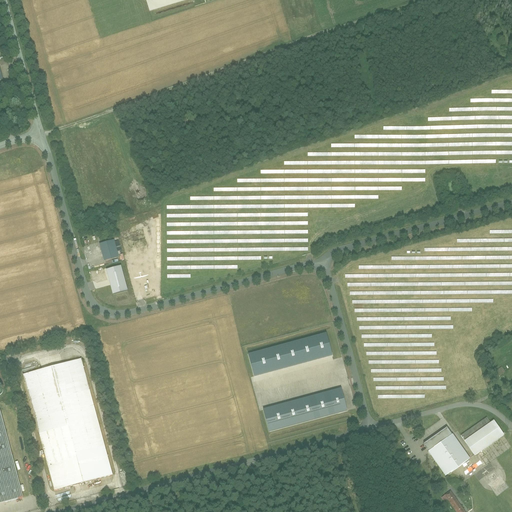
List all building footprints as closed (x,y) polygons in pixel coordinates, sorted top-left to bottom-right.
[(114,241),(100,244),(104,261),(119,258),(114,241)] [(122,266),(107,270),(113,295),(129,292),(122,266)] [(332,356),(326,334),(247,356),(253,378),(332,356)] [(81,360),(24,375),(54,491),(112,476),(81,360)] [(506,371),(504,366),(493,372),(496,377),(506,371)] [(349,411),(342,388),(264,411),(270,434),(349,411)] [(0,504),(22,499),(0,411),(0,504)] [(489,446),(506,435),(494,420),(492,422),(489,418),(477,426),(462,435),(475,456),(489,446)] [(425,445),(430,452),(453,435),(448,428),(425,445)] [(471,459),(459,441),(453,435),(430,452),(432,456),(446,476),(471,459)] [(465,511),(451,492),(445,496),(454,511),(465,511)]
